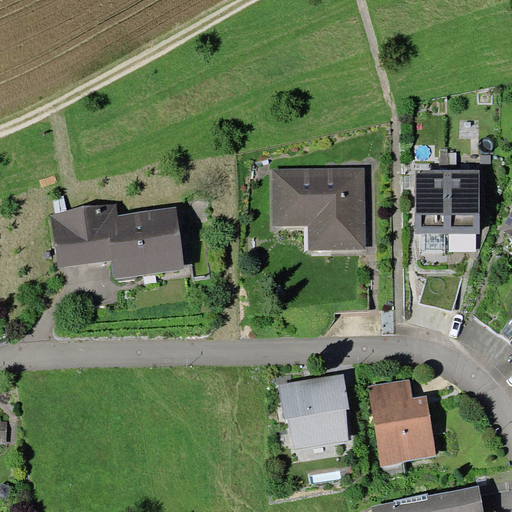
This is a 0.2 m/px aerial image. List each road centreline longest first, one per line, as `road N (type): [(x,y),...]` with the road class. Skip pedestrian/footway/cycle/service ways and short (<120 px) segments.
road 1 (residential): [(511,424),(491,390),(436,361),(399,354),(0,365)]
road 2 (track): [(0,131),(251,0)]
